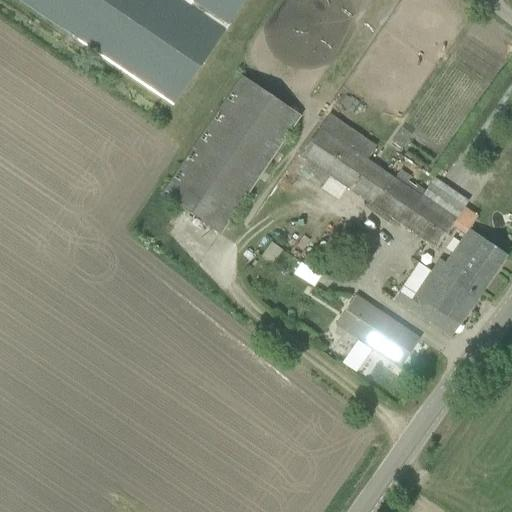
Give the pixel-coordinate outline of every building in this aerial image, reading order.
[(22,0),(173,101),(240,0),(22,0)] [(242,76),(161,195),(219,234),(300,115),(242,76)] [(455,220),(319,129),(301,156),(436,248),(455,220)] [(507,255),(468,229),(445,264),(437,275),(431,272),(407,308),(451,337),(507,255)] [(258,254),(280,270),(290,256),(268,240),(258,254)] [(292,272),(312,285),(318,275),(298,262),(292,272)] [(336,324),(400,368),(419,340),(355,296),(336,324)]
